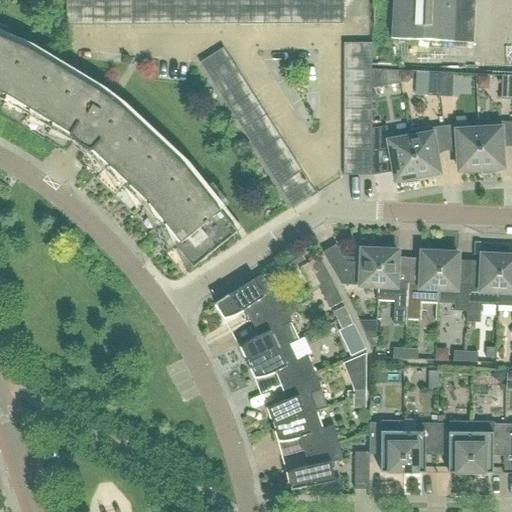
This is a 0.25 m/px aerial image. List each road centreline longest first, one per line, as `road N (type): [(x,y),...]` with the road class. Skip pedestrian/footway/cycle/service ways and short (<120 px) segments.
road 1 (residential): [(159,312),(311,213),(511,218)]
road 2 (residential): [(159,312),(74,213),(0,161)]
road 3 (residential): [(243,511),(210,400),(159,312)]
